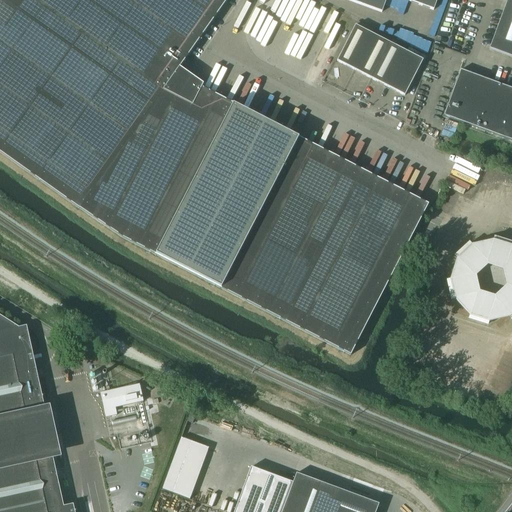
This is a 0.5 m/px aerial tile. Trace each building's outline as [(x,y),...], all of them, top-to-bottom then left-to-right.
[(178,69),(197,42),(226,0),(0,0),(0,153),(13,163),(79,209),(122,238),(350,356),(352,351),(428,205),(233,105),(234,104),(233,104),(233,105),(201,88),(200,87),(199,89),(179,75),(175,72),(178,69)] [(346,0),(381,13),(386,0),(404,0),(433,11),(437,0),(346,0)] [(511,0),(506,0),(489,49),(511,57),(511,0)] [(337,62),(370,79),(389,43),(355,26),(337,62)] [(389,43),(370,79),(404,96),(422,61),(389,43)] [(443,116),(511,141),(511,89),(460,71),(443,116)] [(511,244),(493,239),(490,247),(475,251),(469,244),(454,258),(461,264),(456,279),(447,281),(451,301),(460,299),(470,311),(468,319),(487,325),(490,317),(505,313),(511,319),(511,318),(511,255),(510,253),(511,246),(511,244)] [(54,511),(54,509),(63,507),(53,462),(51,454),(54,454),(32,355),(26,327),(18,328),(0,316),(0,511),(54,511)] [(116,415),(115,408),(143,402),(139,385),(105,393),(100,394),(105,418),(116,415)] [(281,511),(292,483),(250,468),(233,511),(281,511)] [(375,511),(378,505),(296,474),(292,483),(281,511),(375,511)]
